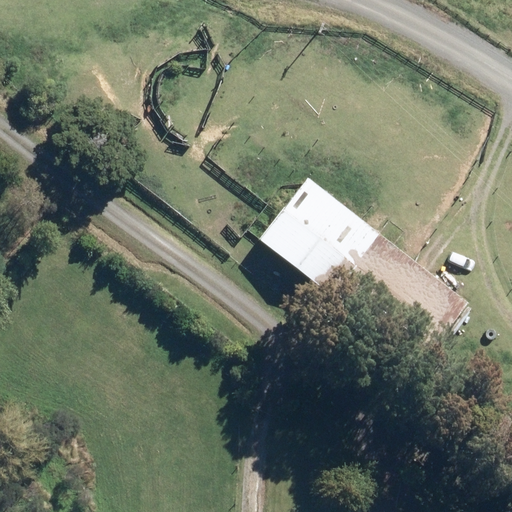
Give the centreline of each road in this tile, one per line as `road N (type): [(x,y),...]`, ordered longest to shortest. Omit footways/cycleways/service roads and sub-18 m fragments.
road 1 (unknown): [(248,290),(511,490)]
road 2 (unknown): [(0,104),(248,290)]
road 3 (unknown): [(248,290),(223,416),(218,511)]
road 4 (residential): [(351,0),(511,86)]
road 5 (unknown): [(355,372),(327,511)]
